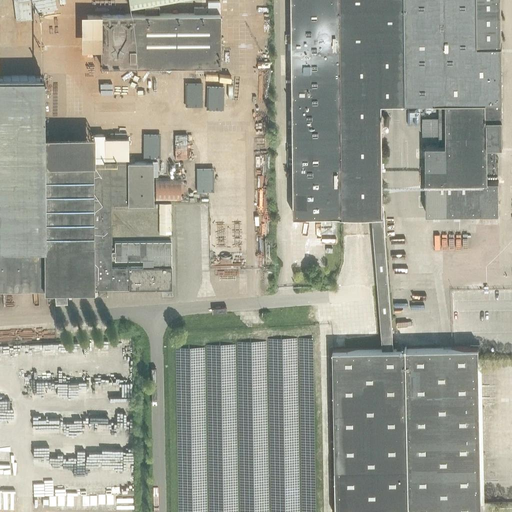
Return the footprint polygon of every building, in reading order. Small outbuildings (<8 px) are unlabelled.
[(127,0),(129,9),(144,6),(179,0),(127,0)] [(207,0),(208,14),(219,14),(219,0),(207,0)] [(292,0),(294,148),(294,155),(294,214),(324,214),(372,214),(383,349),(333,350),(335,511),(481,511),(479,346),(394,348),(384,211),(383,211),(382,109),(387,109),(387,103),(382,103),(382,101),(439,101),(439,118),(422,118),(422,136),(439,135),(439,145),(425,145),(425,214),(499,214),(498,182),(487,182),(487,173),(499,173),(498,158),(496,158),(496,145),(502,145),(501,0),(292,0)] [(100,49),(100,67),(152,67),(220,67),(219,14),(208,14),(194,14),(190,14),(167,14),(167,15),(157,15),(157,6),(144,6),(144,14),(99,14),(100,49)] [(0,76),(0,289),(44,289),(52,289),(127,288),(127,289),(171,288),(171,266),(170,242),(114,242),(114,252),(110,252),(109,206),(152,206),(152,176),(156,176),(156,162),(128,162),(127,138),(103,138),(104,159),(115,159),(115,162),(93,163),(93,162),(43,162),(43,135),(42,76),(0,76)] [(103,135),(93,135),(93,161),(103,161),(103,159),(104,159),(103,138),(103,135)] [(181,201),(180,179),(155,179),(155,201),(181,201)] [(171,234),(171,204),(159,204),(159,234),(171,234)] [(244,272),(210,273),(210,285),(244,284),(244,272)] [(66,293),(55,294),(55,303),(66,303),(66,293)]
